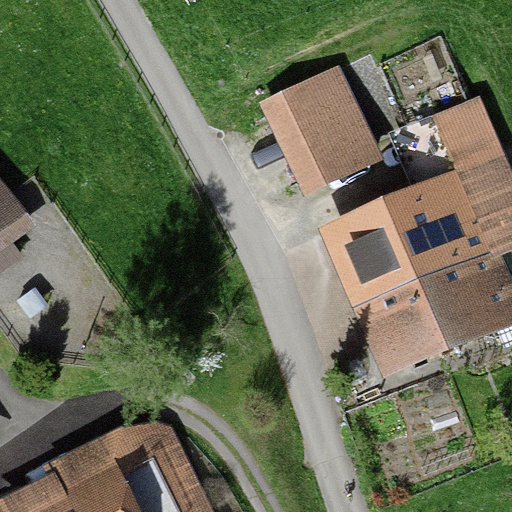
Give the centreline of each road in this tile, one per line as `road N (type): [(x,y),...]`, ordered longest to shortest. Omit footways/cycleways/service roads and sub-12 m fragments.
road 1 (unclassified): [(117,0),(254,244),(353,511)]
road 2 (track): [(261,511),(199,423),(118,417),(43,434),(0,417)]
